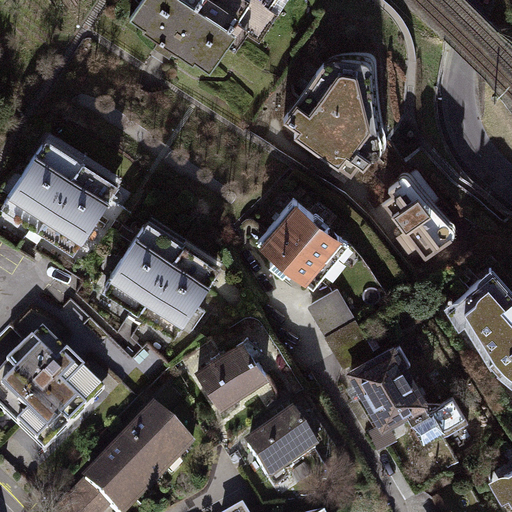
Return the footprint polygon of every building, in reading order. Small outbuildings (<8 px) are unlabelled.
[(141,0),(130,17),(145,27),(143,30),(193,63),(195,61),(210,70),(227,45),(236,50),(247,33),(260,41),(278,14),(269,8),(273,0),(141,0)] [(335,60),(324,61),(283,118),(298,128),(294,133),(351,174),(360,163),(365,165),(376,147),(357,66),(347,62),(335,60)] [(9,194),(4,201),(34,221),(31,226),(44,234),(47,229),(76,248),(115,188),(43,142),(22,174),(14,168),(1,189),(9,194)] [(406,175),(388,188),(393,194),(383,202),(426,258),(453,237),(406,175)] [(294,197),(258,241),(313,286),(337,256),(330,250),(342,236),(294,197)] [(144,225),(105,284),(136,304),(132,309),(144,317),(147,311),(178,331),(182,324),(192,331),(206,310),(195,304),(216,272),(144,225)] [(511,301),(507,306),(488,273),(452,303),(490,369),(511,386),(511,301)] [(312,303),(338,350),(364,333),(337,288),(312,303)] [(374,349),(364,333),(338,350),(348,365),(374,349)] [(243,340),(193,375),(221,412),(269,379),(243,340)] [(32,341),(0,374),(0,388),(13,401),(2,412),(45,453),(95,402),(81,389),(92,378),(57,344),(46,355),(32,341)] [(398,342),(351,371),(384,426),(407,412),(424,440),(445,427),(449,434),(468,423),(453,398),(432,410),(405,366),(411,363),(398,342)] [(86,482),(110,505),(117,511),(126,511),(192,444),(155,409),(86,482)] [(293,416),(247,446),(269,480),(315,450),(293,416)] [(511,469),(496,478),(511,506),(511,469)] [(73,494),(91,511),(102,511),(110,505),(86,482),(73,494)] [(62,506),(67,511),(91,511),(73,494),(62,506)]
